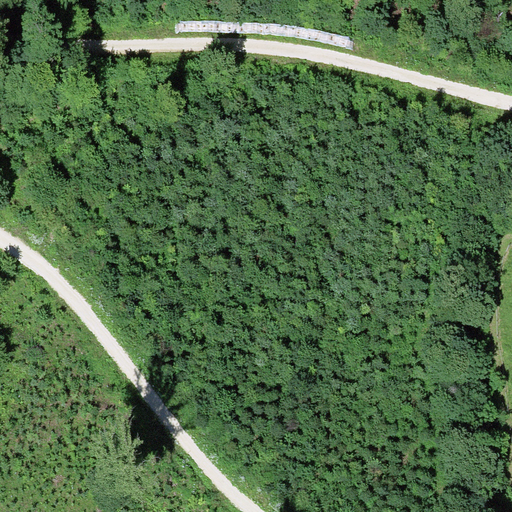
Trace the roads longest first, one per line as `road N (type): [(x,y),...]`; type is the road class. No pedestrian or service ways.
road 1 (track): [(0,35),(90,49),(257,44),(360,59),(511,104)]
road 2 (track): [(0,238),(50,273),(248,511)]
